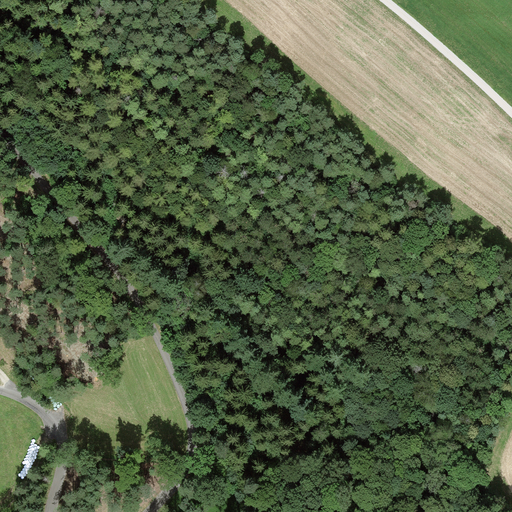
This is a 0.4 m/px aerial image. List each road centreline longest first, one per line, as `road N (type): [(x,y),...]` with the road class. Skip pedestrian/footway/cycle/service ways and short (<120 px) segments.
road 1 (track): [(34,173),(81,181),(202,237),(404,352),(418,392),(423,450),(447,511)]
road 2 (track): [(0,16),(118,63),(259,147),(354,181),(420,190)]
road 3 (unclassified): [(149,511),(189,460),(187,405),(122,275),(0,132)]
road 4 (track): [(383,0),(511,116)]
road 5 (unclassified): [(0,390),(44,412),(59,436),(63,460),(51,511)]
